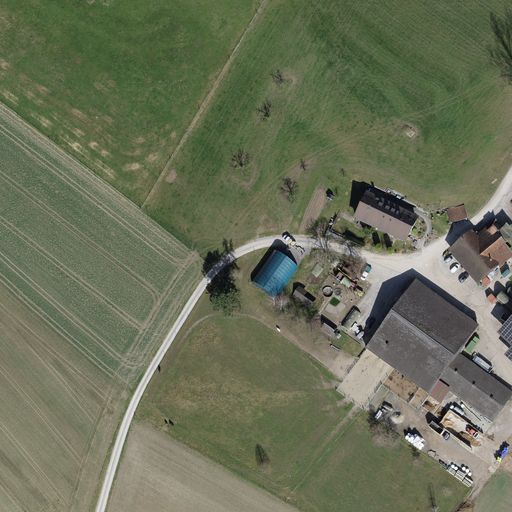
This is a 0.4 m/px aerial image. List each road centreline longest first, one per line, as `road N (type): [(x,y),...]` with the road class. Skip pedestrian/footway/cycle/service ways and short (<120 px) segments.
road 1 (track): [(99,511),(136,397),(224,262),(256,245),(299,240),(404,266)]
road 2 (track): [(404,266),(485,325),(495,366),(511,381)]
road 3 (track): [(404,266),(476,221),(511,176)]
